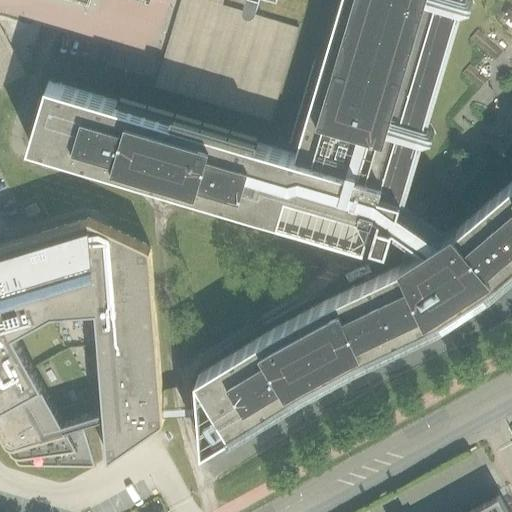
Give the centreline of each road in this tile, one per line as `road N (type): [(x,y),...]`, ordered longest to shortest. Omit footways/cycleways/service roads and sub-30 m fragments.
road 1 (secondary): [(511,382),(277,511)]
road 2 (secondary): [(324,511),(511,410)]
